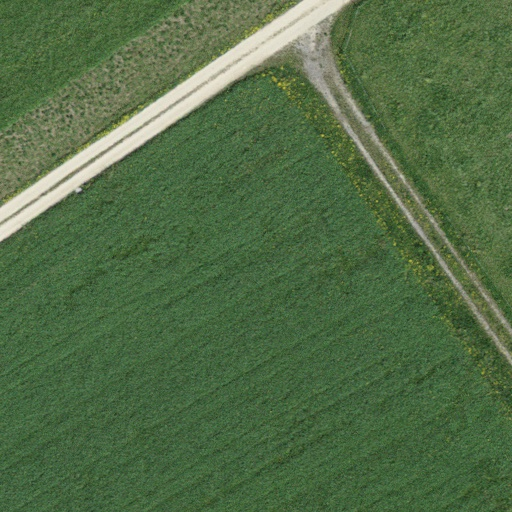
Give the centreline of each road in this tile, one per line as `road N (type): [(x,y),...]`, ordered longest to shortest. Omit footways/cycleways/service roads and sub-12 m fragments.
road 1 (track): [(0,227),(341,0)]
road 2 (track): [(289,36),(511,350)]
